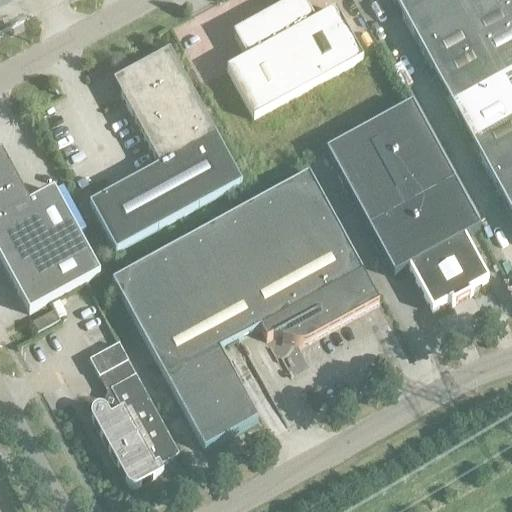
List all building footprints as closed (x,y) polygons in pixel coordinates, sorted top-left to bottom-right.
[(511,9),(507,0),(391,0),(511,220),(511,9)] [(294,3),(267,18),(239,33),(240,35),(233,39),(246,63),(226,73),(254,123),(362,64),(335,14),(315,25),(302,1),(295,5),(294,3)] [(159,169),(89,208),(115,256),(242,187),(169,54),(125,78),(128,83),(125,95),(120,98),(159,169)] [(326,155),(368,232),(394,279),(409,271),(432,314),(451,304),(452,306),(451,307),(452,309),(473,297),(472,295),(470,296),(469,294),(488,284),(464,241),(479,233),(411,108),(326,155)] [(0,263),(29,317),(100,278),(53,193),(29,207),(1,155),(0,155),(0,263)] [(379,307),(309,179),(112,286),(204,454),(258,425),(219,355),(260,333),(266,344),(273,341),(277,342),(283,344),(285,344),(291,345),(294,345),(298,345),(302,345),(306,345),(312,344),(379,307)] [(59,324),(54,314),(32,327),(37,336),(59,324)] [(179,458),(119,348),(90,364),(99,381),(120,370),(127,383),(111,392),(119,408),(108,415),(107,414),(106,412),(104,411),(101,410),(99,410),(96,410),(94,411),(93,413),(91,415),(91,418),(91,420),(92,422),(127,486),(128,488),(130,490),(133,491),(135,491),(138,490),(163,476),(159,469),(179,458)]
